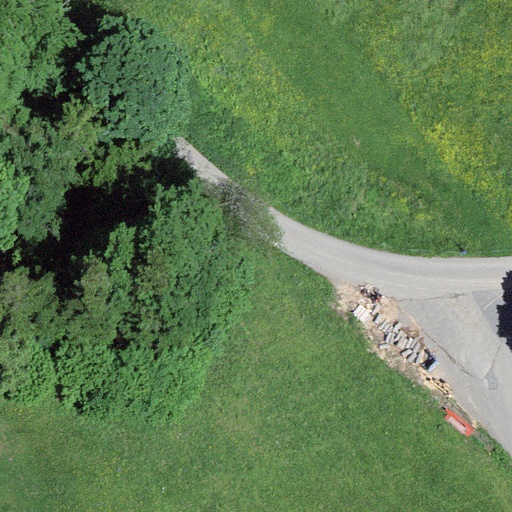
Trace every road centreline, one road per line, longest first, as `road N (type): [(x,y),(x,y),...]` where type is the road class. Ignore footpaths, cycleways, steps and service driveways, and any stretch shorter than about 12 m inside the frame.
road 1 (unclassified): [(511,276),(372,278),(277,234),(77,63),(23,0)]
road 2 (track): [(511,454),(277,234)]
